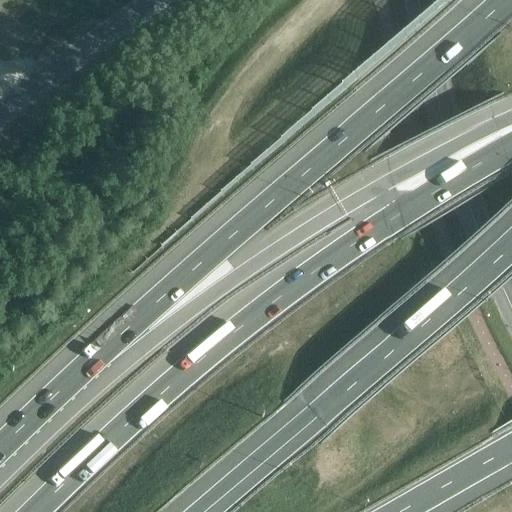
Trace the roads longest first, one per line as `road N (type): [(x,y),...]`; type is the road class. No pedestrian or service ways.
road 1 (motorway): [(511,148),(346,249),(236,331),(36,511)]
road 2 (motorway): [(508,0),(94,359)]
road 3 (motorway): [(511,118),(343,206),(94,359)]
road 4 (motorway): [(511,250),(207,511)]
road 5 (motorway): [(94,359),(0,450)]
road 6 (motorway): [(401,511),(511,447)]
